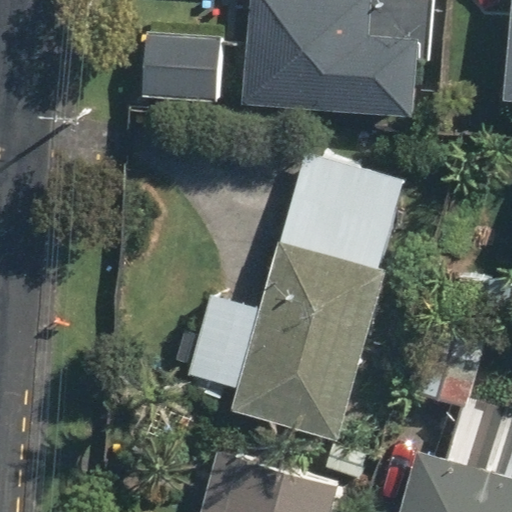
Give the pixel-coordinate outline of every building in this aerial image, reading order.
[(382,27),(382,0),(258,0),(255,96),(429,102),(431,29),(382,27)] [(230,34),(150,32),(149,91),(229,92),(230,34)] [(277,301),(270,300),(221,292),(209,370),(249,377),(245,403),(371,424),(399,257),(287,238),(277,301)] [(488,330),(429,317),(414,385),(474,397),(488,330)] [(223,443),(222,445),(203,511),(342,511),(351,478),(223,443)] [(511,511),(511,468),(427,447),(410,511),(511,511)]
